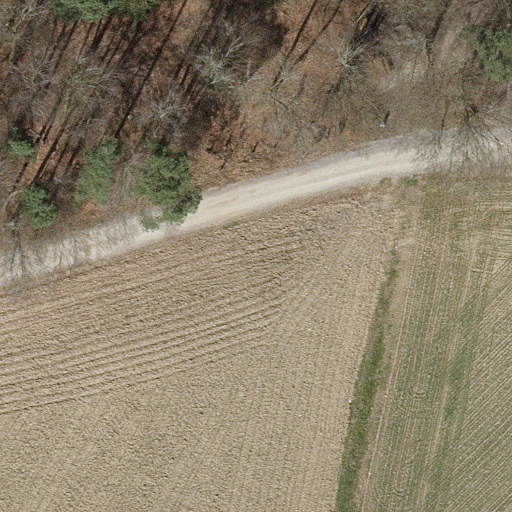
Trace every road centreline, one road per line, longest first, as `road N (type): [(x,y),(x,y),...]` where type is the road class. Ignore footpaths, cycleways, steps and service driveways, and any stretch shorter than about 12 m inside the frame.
road 1 (track): [(0,267),(301,183),(511,152)]
road 2 (track): [(490,0),(435,159)]
